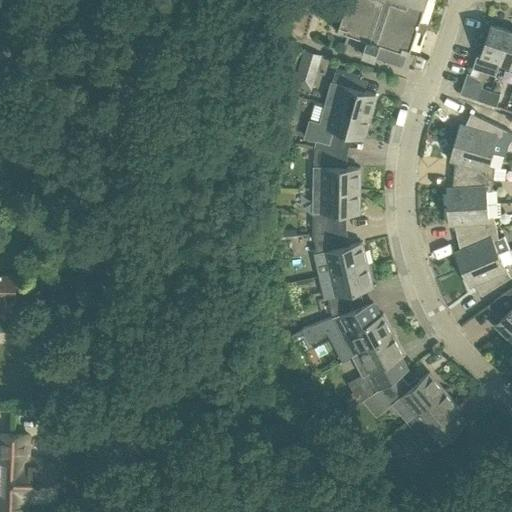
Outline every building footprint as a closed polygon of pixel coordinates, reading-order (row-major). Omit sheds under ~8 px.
[(346,4),(338,29),(348,32),(344,43),(363,50),(362,54),(375,58),(375,57),(402,65),(406,51),(409,52),(417,28),(424,30),(427,21),(421,18),(426,0),(339,0),(339,2),(346,4)] [(474,65),(474,66),(496,74),(499,65),(511,31),(491,24),(479,57),(477,57),(474,65)] [(511,30),(511,31),(499,65),(511,69),(511,30)] [(303,49),(298,66),(316,71),(321,54),(317,53),(305,49),(303,49)] [(468,85),(471,72),(457,69),(454,82),(468,85)] [(335,71),(332,82),(332,88),(335,92),(338,93),(334,106),(371,116),(377,94),(357,88),(359,78),(335,71)] [(481,87),(477,99),(487,103),(491,91),(481,87)] [(491,91),(487,103),(496,106),(500,94),(491,91)] [(309,118),(304,137),(316,140),(314,146),(340,150),(342,142),(342,139),(344,133),(351,135),(364,139),(371,116),(334,106),(324,104),(319,121),(309,118)] [(459,123),(454,142),(493,153),(496,140),(501,141),(507,130),(471,113),(465,125),(459,123)] [(454,142),(449,160),(455,161),(453,174),(493,178),(494,167),(489,165),(493,153),(454,142)] [(313,166),(313,189),(360,190),(360,167),(339,166),(340,150),(314,146),(314,166),(313,166)] [(452,187),(446,187),(448,206),(487,203),(487,190),(492,190),(493,178),(453,174),(452,187)] [(313,212),(313,233),(338,230),(338,213),(359,213),(360,190),(313,189),(313,212)] [(487,203),(448,206),(449,224),(454,224),(457,237),(496,228),(493,216),(488,217),(487,203)] [(460,249),(455,251),(462,269),(508,249),(503,237),(499,239),(496,228),(457,237),(460,249)] [(338,230),(313,233),(317,252),(325,251),(331,273),(368,264),(362,241),(342,246),(338,230)] [(511,259),(508,249),(462,269),(469,286),(475,284),(482,295),(511,275),(511,268),(509,263),(511,261),(511,259)] [(336,295),(328,297),(333,317),(356,308),(353,292),(373,287),(368,264),(331,273),(336,295)] [(0,313),(15,314),(15,298),(16,298),(17,275),(0,274),(0,313)] [(511,286),(487,305),(504,324),(499,329),(511,341),(511,286)] [(333,317),(304,332),(311,346),(322,340),(315,328),(333,318),(353,355),(394,334),(383,313),(364,323),(356,308),(333,317)] [(334,322),(323,328),(345,369),(355,364),(334,322)] [(394,334),(353,355),(373,393),(401,374),(410,367),(403,355),(405,354),(394,334)] [(401,374),(373,393),(386,408),(391,404),(406,421),(444,389),(429,371),(411,386),(401,374)] [(444,389),(406,421),(421,437),(416,442),(429,457),(468,421),(458,408),(459,407),(444,389)] [(353,391),(344,396),(350,409),(359,403),(353,391)] [(376,428),(385,438),(398,428),(389,417),(376,428)] [(28,434),(0,433),(0,511),(24,511),(25,501),(54,502),(56,462),(27,461),(28,434)]
